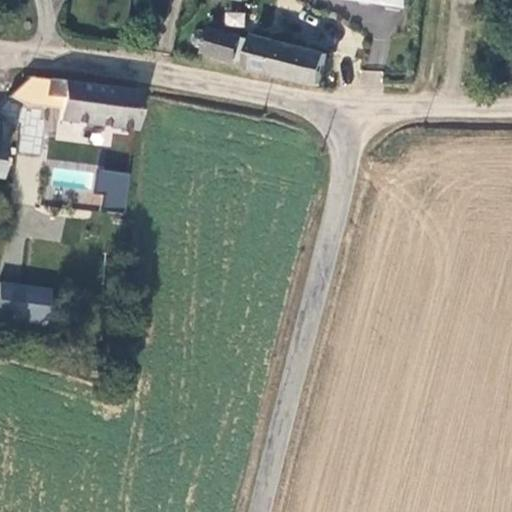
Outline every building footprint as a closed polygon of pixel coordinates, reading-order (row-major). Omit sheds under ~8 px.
[(222,25),(244,28),(245,13),(224,10),(222,25)] [(235,64),(242,39),(209,31),(205,43),(202,40),(199,39),(195,39),(191,40),(190,43),(190,47),(193,51),(198,52),(203,50),(202,55),(235,64)] [(317,87),(327,55),(276,43),(255,39),(248,70),(317,87)] [(139,95),(28,79),(24,103),(37,107),(40,95),(59,99),(56,121),(134,130),(139,95)] [(96,208),(125,211),(129,172),(99,169),(96,208)] [(0,331),(40,337),(46,292),(0,285),(0,331)]
